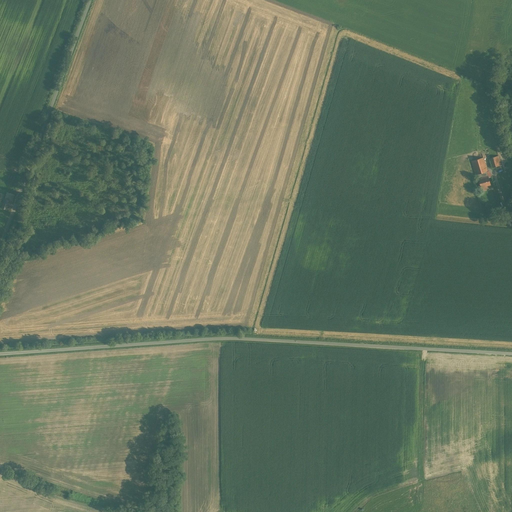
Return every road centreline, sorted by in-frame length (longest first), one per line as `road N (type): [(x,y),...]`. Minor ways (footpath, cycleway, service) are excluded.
road 1 (unclassified): [(0,354),(224,338),(511,353)]
road 2 (unclassified): [(89,0),(0,247)]
